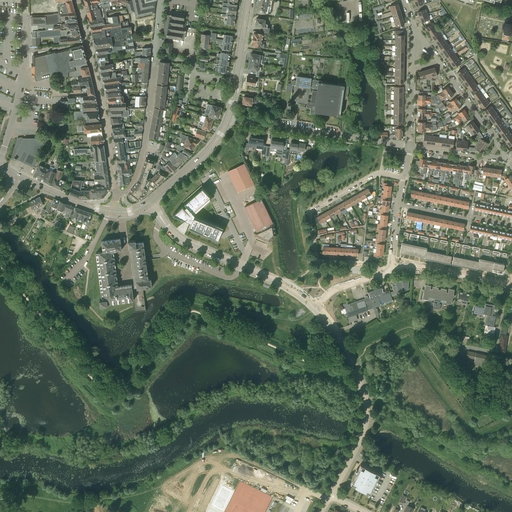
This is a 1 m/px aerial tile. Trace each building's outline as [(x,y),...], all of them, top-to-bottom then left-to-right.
[(55,9),(55,11),(53,11),(48,12),(49,15),(54,15),(61,14),(75,12),(71,0),(70,0),(67,1),(67,4),(59,6),(57,6),(57,8),(55,9)] [(99,0),(100,3),(97,4),(98,8),(101,8),(110,6),(112,6),(112,5),(110,0),(99,0)] [(131,0),(132,0),(126,2),(127,3),(129,13),(134,12),(136,17),(154,13),(155,0),(131,0)] [(266,5),(257,4),(256,11),(259,12),(258,13),(262,13),(262,12),(265,13),(266,5)] [(98,9),(86,11),(89,20),(91,20),(91,21),(102,19),(103,18),(107,18),(106,12),(111,11),(110,6),(101,8),(98,8),(98,9)] [(419,17),(427,14),(425,9),(417,12),(419,17)] [(185,33),(186,27),(183,27),(184,22),(185,14),(173,12),(170,11),(169,14),(166,14),(163,34),(166,34),(166,37),(167,37),(181,40),(182,33),(185,33)] [(54,15),(49,15),(46,15),(46,20),(76,16),(75,12),(61,14),(54,15)] [(234,25),(235,16),(222,14),(222,16),(225,17),(225,16),(227,16),(226,24),(234,25)] [(429,19),(427,14),(419,17),(421,22),(429,19)] [(46,20),(46,15),(31,16),(32,25),(36,25),(62,23),(77,22),(76,16),(46,20)] [(110,29),(101,30),(101,32),(92,33),(93,39),(94,39),(131,33),(131,26),(121,28),(120,22),(123,22),(122,15),(118,16),(119,22),(115,22),(116,29),(111,30),(110,29)] [(102,19),(91,21),(89,22),(90,27),(115,22),(119,22),(118,16),(117,16),(112,16),(112,17),(107,18),(103,18),(102,19)] [(265,20),(256,18),(256,19),(255,20),(255,21),(256,22),(255,26),(263,27),(262,30),(269,31),(269,28),(267,27),(268,24),(264,23),(265,20)] [(116,29),(115,22),(90,27),(91,32),(101,31),(101,30),(110,29),(111,30),(116,29)] [(428,32),(435,27),(432,23),(425,28),(428,32)] [(78,27),(62,29),(46,30),(46,31),(32,32),(32,47),(37,46),(39,46),(39,42),(39,37),(53,37),(56,37),(71,36),(80,35),(78,27)] [(439,32),(435,27),(428,32),(432,37),(439,32)] [(257,33),(253,33),(253,36),(252,36),(252,38),(252,39),(261,40),(262,37),(265,38),(265,35),(268,35),(269,31),(262,30),(262,33),(257,33)] [(395,40),(404,40),(404,35),(403,35),(403,31),(394,31),(394,38),(395,38),(395,40)] [(439,32),(432,37),(435,41),(442,36),(439,32)] [(131,33),(94,39),(93,39),(95,48),(122,46),(125,46),(134,45),(131,33)] [(224,34),(223,39),(216,39),(216,33),(211,33),(211,35),(211,40),(212,41),(212,40),(232,43),(232,42),(231,41),(232,36),(224,34)] [(210,44),(208,44),(209,35),(202,34),(201,34),(200,48),(202,48),(210,49),(210,44)] [(445,34),(442,36),(435,41),(438,46),(445,41),(448,38),(445,34)] [(56,37),(53,37),(54,44),(57,44),(59,43),(76,42),(81,41),(80,35),(71,36),(56,37)] [(252,42),(251,45),(251,46),(260,47),(263,47),(264,44),(261,44),(261,40),(252,39),(252,40),(251,41),(252,42)] [(212,40),(212,41),(217,41),(217,43),(223,44),(222,49),(230,50),(231,45),(232,45),(232,43),(212,40)] [(448,45),(445,41),(438,46),(441,50),(448,45)] [(451,49),(448,45),(441,50),(444,54),(451,49)] [(36,56),(32,56),(32,64),(32,68),(33,76),(35,76),(36,81),(48,78),(51,77),(56,76),(69,76),(69,72),(77,70),(76,69),(88,67),(87,62),(85,57),(82,46),(56,52),(56,51),(46,54),(45,54),(36,56)] [(125,46),(122,46),(95,48),(97,54),(111,52),(115,52),(115,51),(119,51),(119,50),(125,49),(125,46)] [(451,49),(444,54),(447,59),(454,54),(451,49)] [(109,61),(107,54),(97,56),(99,66),(109,64),(108,61),(109,61)] [(259,55),(250,54),(250,58),(249,58),(249,60),(249,61),(258,63),(259,59),(262,60),(263,56),(259,55)] [(284,59),(283,62),(286,62),(288,55),(280,54),(279,58),(284,59)] [(454,54),(447,59),(450,63),(457,58),(454,54)] [(113,63),(109,64),(99,66),(101,72),(113,70),(114,70),(115,70),(120,69),(133,68),(132,61),(138,61),(140,61),(140,57),(136,57),(132,58),(123,61),(113,63)] [(457,58),(450,63),(453,68),(460,63),(457,58)] [(159,61),(158,72),(168,73),(168,70),(171,70),(171,66),(169,66),(169,62),(159,61)] [(258,63),(249,61),(249,62),(248,63),(248,64),(249,65),(248,69),(257,71),(257,70),(260,71),(261,67),(258,67),(258,63)] [(228,66),(219,64),(216,64),(215,68),(218,69),(218,71),(227,72),(228,66)] [(76,69),(77,70),(69,72),(69,76),(77,76),(77,77),(90,75),(88,67),(76,69)] [(460,77),(467,72),(464,68),(461,69),(457,72),(460,77)] [(113,70),(101,72),(102,79),(120,76),(127,75),(126,70),(121,71),(121,72),(116,73),(115,72),(113,72),(113,70)] [(158,72),(158,78),(157,83),(167,84),(167,81),(170,81),(170,77),(168,76),(168,73),(158,72)] [(467,72),(460,77),(463,81),(470,77),(467,72)] [(90,75),(77,77),(78,81),(71,82),(71,87),(76,86),(76,85),(79,85),(86,85),(87,87),(87,85),(92,84),(90,75)] [(121,82),(120,76),(102,79),(104,85),(119,82),(121,82)] [(256,76),(255,78),(247,77),(246,80),(245,81),(245,82),(246,83),(246,84),(255,85),(255,81),(258,81),(259,76),(256,76)] [(297,76),(295,85),(310,87),(311,81),(311,78),(297,76)] [(473,81),(470,77),(463,81),(466,86),(473,81)] [(313,91),(312,90),(311,102),(309,102),(307,106),(311,107),(310,113),(317,114),(317,113),(340,116),(342,98),(347,99),(349,85),(344,84),(344,85),(322,82),(322,81),(321,81),(315,80),(315,82),(311,81),(310,87),(314,88),(313,91)] [(473,81),(466,86),(469,90),(476,85),(473,81)] [(119,82),(104,85),(106,91),(121,88),(120,85),(124,85),(129,85),(129,83),(125,82),(121,82),(119,82)] [(87,88),(81,88),(81,92),(87,92),(94,92),(92,84),(87,85),(87,87),(87,88)] [(157,85),(156,95),(165,96),(166,93),(168,94),(169,89),(166,89),(167,86),(157,85)] [(479,90),(476,85),(469,90),(473,95),(479,90)] [(442,90),(443,92),(438,95),(438,94),(435,96),(436,100),(440,98),(440,97),(451,90),(448,86),(442,90)] [(121,89),(121,88),(106,91),(107,98),(123,96),(125,96),(128,96),(128,93),(124,93),(123,89),(121,89)] [(436,100),(436,103),(436,104),(441,101),(442,100),(447,97),(448,98),(454,94),(451,90),(440,97),(440,98),(436,100)] [(483,94),(479,90),(473,95),(476,99),(483,94)] [(483,94),(476,99),(479,104),(486,99),(483,94)] [(90,103),(96,101),(95,95),(87,96),(83,96),(67,97),(67,99),(60,100),(60,104),(79,103),(79,104),(90,103)] [(156,95),(155,101),(155,106),(164,107),(165,104),(167,104),(168,100),(165,100),(165,96),(156,95)] [(252,98),(244,97),(243,97),(243,98),(243,99),(243,100),(242,100),(242,102),(243,103),(242,103),(251,105),(252,101),(254,101),(254,103),(258,103),(259,97),(255,97),(255,96),(252,96),(252,98)] [(450,102),(451,103),(446,107),(448,109),(459,102),(456,97),(450,102)] [(486,99),(479,104),(482,108),(489,103),(486,99)] [(90,103),(79,104),(80,107),(80,111),(93,110),(98,110),(97,106),(96,101),(90,103)] [(462,106),(459,102),(448,109),(450,111),(455,108),(456,110),(462,106)] [(219,113),(221,108),(207,104),(205,109),(207,110),(210,111),(211,110),(219,113)] [(179,115),(181,108),(175,106),(173,113),(179,115)] [(487,115),(494,110),(491,106),(484,110),(487,115)] [(154,108),(153,115),(162,117),(163,110),(154,108)] [(458,113),(459,115),(453,119),(454,121),(467,113),(464,109),(458,113)] [(93,110),(80,111),(74,111),(74,119),(83,118),(84,122),(99,120),(100,120),(98,111),(94,112),(93,110)] [(218,118),(219,113),(211,110),(210,111),(207,110),(206,113),(204,113),(204,115),(215,118),(215,117),(218,118)] [(497,115),(494,110),(487,115),(490,119),(497,115)] [(467,113),(454,121),(455,122),(456,121),(457,123),(458,123),(463,120),(464,121),(470,117),(467,113)] [(153,115),(151,123),(161,124),(162,117),(153,115)] [(198,118),(198,120),(200,121),(211,124),(213,119),(215,120),(215,118),(204,115),(203,119),(201,119),(200,119),(198,118)] [(500,119),(497,115),(490,119),(493,124),(500,119)] [(503,123),(500,119),(493,124),(496,128),(503,123)] [(200,121),(198,120),(197,121),(200,122),(198,127),(209,130),(211,124),(200,121)] [(469,131),(476,126),(473,121),(469,124),(466,126),(469,131)] [(161,124),(151,123),(150,130),(159,132),(161,124)] [(506,128),(503,123),(496,128),(499,133),(506,128)] [(100,124),(84,125),(82,125),(82,131),(84,130),(84,133),(85,133),(87,133),(87,135),(87,137),(91,137),(91,136),(102,135),(102,131),(101,131),(100,124)] [(395,126),(395,128),(395,131),(392,131),(392,135),(395,135),(395,138),(402,138),(403,128),(397,128),(397,126),(395,126)] [(479,130),(476,126),(469,131),(472,135),(476,133),(478,131),(479,130)] [(205,132),(197,129),(194,128),(193,131),(196,132),(195,135),(203,138),(205,132)] [(506,128),(499,133),(502,137),(509,132),(506,128)] [(121,129),(113,130),(114,138),(122,137),(121,129)] [(159,132),(150,130),(149,138),(158,139),(159,132)] [(511,135),(509,132),(502,137),(506,142),(511,137),(511,135)] [(181,134),(180,135),(179,137),(181,138),(193,142),(192,144),(196,145),(196,146),(198,141),(181,134)] [(91,137),(87,137),(87,144),(91,144),(103,144),(102,135),(91,136),(91,137)] [(430,145),(431,136),(424,135),(423,144),(430,145)] [(122,137),(114,138),(115,145),(123,143),(127,143),(127,140),(129,140),(134,140),(134,136),(129,137),(122,137)] [(248,143),(248,147),(251,147),(251,144),(256,144),(257,137),(250,136),(250,138),(249,138),(248,143)] [(439,137),(431,136),(430,145),(438,146),(439,137)] [(256,144),(255,148),(263,149),(264,149),(264,146),(265,140),(264,139),(264,138),(257,137),(256,144)] [(446,138),(439,137),(438,146),(445,147),(446,138)] [(34,165),(37,160),(47,138),(17,138),(11,159),(15,160),(16,159),(33,167),(34,165)] [(192,144),(193,142),(181,138),(181,139),(180,141),(186,143),(184,146),(194,150),(196,145),(192,144)] [(454,139),(446,138),(445,147),(453,149),(454,139)] [(482,140),(480,138),(477,143),(484,147),(487,143),(482,140)] [(271,139),(270,147),(269,151),(270,151),(273,151),(273,149),(276,149),(278,140),(271,139)] [(276,152),(282,153),(283,149),(284,141),(278,140),(276,149),(276,152)] [(296,153),(298,143),(291,142),(290,142),(289,149),(293,149),(292,154),(296,155),(296,153)] [(305,144),(298,143),(296,153),(300,154),(300,150),(304,151),(305,144)] [(477,143),(474,148),(476,149),(481,152),(484,147),(477,143)] [(87,144),(73,144),(74,155),(88,154),(88,152),(90,152),(93,152),(93,151),(98,151),(98,152),(104,152),(103,145),(91,145),(91,148),(90,148),(88,148),(87,144)] [(179,146),(176,150),(178,150),(189,157),(193,152),(185,148),(179,146)] [(128,148),(115,150),(116,156),(125,155),(125,151),(128,151),(128,152),(132,151),(133,152),(137,152),(137,150),(139,150),(140,147),(128,148)] [(178,150),(176,150),(174,152),(177,155),(185,160),(189,157),(178,150)] [(93,151),(93,152),(94,158),(89,158),(89,161),(95,161),(105,161),(104,152),(98,152),(98,151),(93,151)] [(177,155),(174,152),(171,155),(170,155),(172,156),(181,164),(185,160),(177,155)] [(171,160),(168,157),(162,155),(161,157),(165,159),(169,162),(167,163),(174,170),(177,167),(171,160)] [(170,155),(168,157),(171,160),(177,167),(181,164),(172,156),(170,155)] [(138,181),(134,187),(133,187),(128,193),(132,196),(132,197),(134,199),(135,199),(138,201),(140,198),(141,198),(144,196),(144,195),(143,195),(146,191),(147,192),(149,189),(151,187),(153,188),(156,185),(157,185),(168,176),(165,173),(159,170),(157,176),(152,179),(146,178),(150,166),(152,167),(152,168),(155,160),(146,157),(141,171),(142,171),(138,181)] [(418,169),(420,169),(420,174),(414,173),(413,176),(422,177),(423,174),(425,159),(419,158),(419,161),(416,161),(415,165),(418,166),(418,169)] [(435,161),(433,175),(433,178),(435,178),(436,175),(436,172),(439,172),(439,168),(440,168),(441,161),(435,161)] [(453,163),(447,162),(444,181),(447,181),(447,177),(448,177),(448,173),(450,173),(451,170),(452,170),(453,163)] [(40,174),(39,174),(37,178),(45,182),(53,186),(53,185),(57,168),(58,164),(56,163),(53,171),(51,170),(44,167),(40,174)] [(161,166),(159,164),(158,164),(156,168),(162,170),(163,170),(165,172),(166,172),(168,171),(170,173),(174,170),(167,163),(166,164),(164,166),(163,165),(161,166)] [(238,192),(254,184),(244,163),(227,171),(238,192)] [(39,164),(38,167),(33,176),(37,178),(39,174),(40,174),(44,167),(39,164)] [(458,171),(456,183),(455,186),(459,187),(459,184),(459,179),(460,171),(463,172),(464,165),(459,164),(458,171)] [(474,166),(469,165),(467,180),(470,180),(470,176),(470,173),(473,173),(473,174),(476,175),(478,169),(474,168),(474,166)] [(206,173),(211,177),(218,171),(213,166),(206,173)] [(125,169),(125,167),(117,168),(118,175),(126,175),(126,178),(129,178),(129,175),(131,175),(131,169),(130,169),(125,169)] [(63,170),(57,168),(53,185),(62,190),(62,189),(63,183),(64,183),(64,181),(61,179),(62,174),(64,174),(65,171),(63,171),(63,170)] [(501,170),(495,169),(494,176),(503,177),(505,174),(501,173),(501,170)] [(96,172),(94,172),(94,175),(99,174),(99,176),(94,176),(94,177),(94,182),(95,182),(97,182),(101,182),(102,186),(109,186),(108,177),(107,173),(96,172)] [(505,174),(503,177),(508,184),(511,181),(511,177),(510,175),(507,177),(505,174)] [(126,175),(118,175),(120,185),(128,184),(130,181),(129,178),(126,178),(126,175)] [(80,199),(81,186),(81,181),(73,180),(69,194),(80,199)] [(102,186),(101,182),(97,182),(98,184),(99,183),(99,186),(99,187),(101,187),(101,191),(104,191),(104,194),(105,195),(106,194),(107,193),(108,191),(108,190),(109,189),(109,188),(109,186),(102,186)] [(391,186),(389,186),(389,184),(383,183),(382,186),(384,186),(384,190),(391,191),(391,186)] [(184,204),(172,214),(186,220),(188,221),(190,222),(191,222),(187,230),(218,243),(220,238),(221,235),(222,232),(225,227),(197,215),(195,214),(213,198),(207,191),(205,189),(201,185),(182,202),(184,204)] [(368,188),(363,191),(366,197),(371,194),(369,190),(372,190),(373,185),(368,188)] [(99,187),(99,186),(96,186),(96,188),(97,198),(99,198),(100,198),(101,198),(102,198),(102,197),(103,197),(104,196),(105,195),(104,194),(104,191),(101,191),(101,187),(99,187)] [(97,198),(96,188),(89,189),(89,190),(90,199),(97,198)] [(366,197),(363,191),(358,194),(361,200),(366,197)] [(358,194),(352,197),(356,203),(361,200),(358,194)] [(387,198),(381,198),(380,197),(381,194),(378,194),(377,200),(382,201),(382,205),(389,206),(389,201),(387,200),(387,198)] [(33,209),(43,203),(40,197),(29,202),(33,209)] [(356,203),(352,197),(347,200),(351,206),(356,203)] [(60,201),(54,199),(52,202),(49,201),(46,209),(45,211),(49,212),(52,206),(57,208),(60,201)] [(256,236),(266,241),(267,239),(268,239),(269,239),(271,240),(276,235),(273,224),(261,199),(244,207),(257,233),(255,234),(256,236)] [(351,206),(347,200),(342,203),(346,208),(351,206)] [(66,204),(60,201),(57,208),(63,210),(66,204)] [(342,203),(337,206),(340,211),(342,214),(347,212),(346,208),(342,203)] [(63,210),(64,210),(63,212),(66,213),(65,216),(69,217),(70,214),(70,215),(73,207),(66,204),(63,210)] [(337,206),(332,208),(335,214),(340,211),(337,206)] [(77,220),(80,209),(75,208),(72,218),(77,220)] [(332,208),(327,211),(330,217),(335,214),(332,208)] [(503,209),(502,215),(509,217),(510,210),(510,208),(508,208),(508,210),(503,209)] [(86,211),(80,209),(77,220),(83,222),(86,211)] [(86,211),(83,222),(88,224),(91,213),(86,211)] [(327,211),(322,214),(325,220),(330,217),(327,211)] [(386,213),(379,212),(377,212),(377,215),(380,216),(380,220),(387,221),(388,215),(385,215),(386,213)] [(325,220),(322,214),(316,217),(320,223),(325,220)] [(71,225),(69,225),(67,231),(72,234),(75,227),(74,227),(75,225),(71,224),(71,225)] [(476,233),(477,226),(470,225),(469,231),(476,233)] [(384,227),(377,227),(377,230),(379,230),(378,234),(385,235),(386,230),(383,229),(384,227)] [(487,237),(490,238),(490,236),(491,229),(484,228),(483,234),(487,235),(487,237)] [(132,287),(132,285),(118,286),(115,268),(113,251),(121,250),(120,239),(102,241),(103,252),(96,253),(102,300),(100,300),(101,306),(108,305),(108,303),(133,300),(132,287)] [(137,289),(143,288),(152,287),(151,279),(148,279),(146,260),(145,258),(145,256),(143,242),(136,243),(135,240),(128,241),(129,245),(129,249),(132,249),(137,289)] [(382,242),(375,241),(375,245),(377,245),(376,249),(383,250),(384,244),(382,244),(382,242)] [(374,249),(374,253),(373,256),(380,257),(380,255),(383,255),(383,250),(376,249),(374,249)] [(394,291),(390,292),(391,297),(397,295),(396,293),(397,293),(405,290),(408,289),(408,280),(406,280),(405,280),(404,280),(403,280),(402,281),(402,280),(394,283),(395,286),(392,287),(394,291)] [(430,297),(436,298),(444,300),(445,295),(447,295),(446,301),(445,302),(451,304),(453,297),(454,297),(454,295),(453,294),(454,289),(448,288),(448,292),(446,292),(446,289),(441,288),(440,289),(438,289),(438,287),(432,286),(432,288),(430,288),(431,285),(425,284),(424,289),(423,289),(422,291),(423,292),(422,298),(428,300),(429,291),(431,291),(430,297)] [(379,290),(378,290),(383,305),(393,301),(391,297),(390,292),(385,293),(385,291),(383,292),(382,289),(383,288),(382,287),(379,288),(379,290)] [(383,305),(378,290),(374,291),(373,290),(368,292),(369,297),(372,303),(378,321),(379,321),(378,314),(377,311),(377,308),(375,308),(375,307),(383,305)] [(466,303),(466,300),(468,300),(470,293),(459,291),(457,301),(466,303)] [(372,303),(369,297),(367,297),(367,296),(365,296),(365,298),(350,303),(350,306),(353,305),(353,306),(355,306),(356,309),(357,309),(357,311),(359,310),(359,313),(367,310),(366,305),(372,303)] [(439,309),(440,304),(439,303),(439,301),(434,300),(433,302),(432,302),(431,308),(439,309)] [(350,303),(349,303),(348,304),(347,303),(344,304),(344,305),(349,321),(357,319),(356,314),(359,313),(359,310),(357,311),(357,309),(356,309),(355,306),(353,306),(353,305),(350,306),(350,303)] [(493,327),(495,316),(492,316),(495,305),(485,303),(484,307),(474,305),(472,312),(472,311),(471,313),(472,313),(482,315),(483,314),(487,315),(485,325),(487,325),(487,326),(488,326),(493,327)] [(354,334),(367,327),(366,325),(352,330),(354,334)] [(484,366),(487,355),(476,353),(467,351),(466,357),(474,359),(473,364),(484,366)] [(351,483),(370,493),(380,474),(371,469),(371,470),(368,469),(369,468),(360,464),(357,471),(358,471),(357,474),(356,473),(351,483)] [(407,507),(403,511),(412,511),(414,509),(408,506),(410,502),(407,500),(406,502),(405,503),(404,505),(407,507)]
